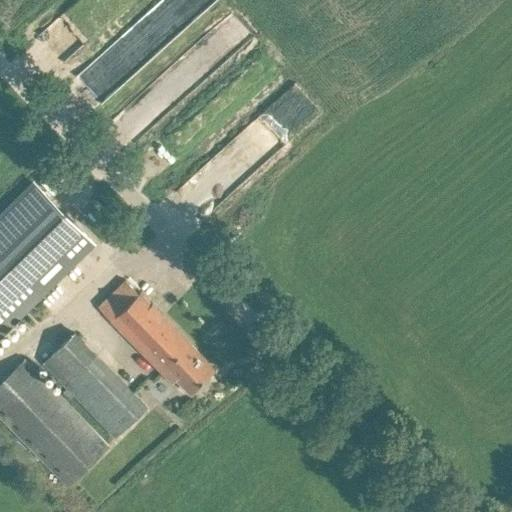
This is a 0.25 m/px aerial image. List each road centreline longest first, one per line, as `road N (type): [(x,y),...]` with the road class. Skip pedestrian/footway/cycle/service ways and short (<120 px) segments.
road 1 (unclassified): [(447,511),(151,218)]
road 2 (track): [(0,66),(151,218)]
